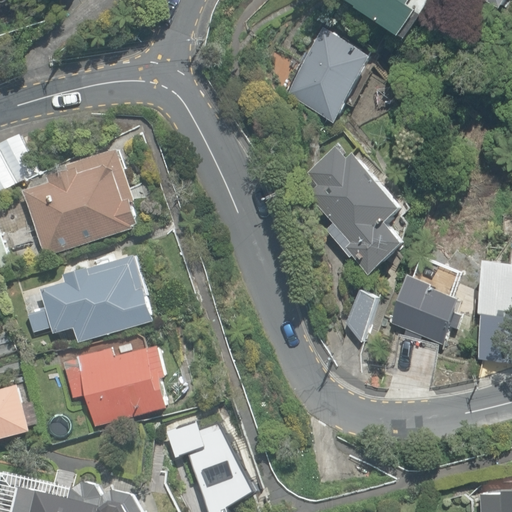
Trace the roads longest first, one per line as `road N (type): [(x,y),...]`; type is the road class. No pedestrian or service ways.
road 1 (unclassified): [(511,397),(405,418),(367,413),(331,393),(297,349),(201,131),(159,77)]
road 2 (unclassified): [(159,77),(110,81),(0,111)]
